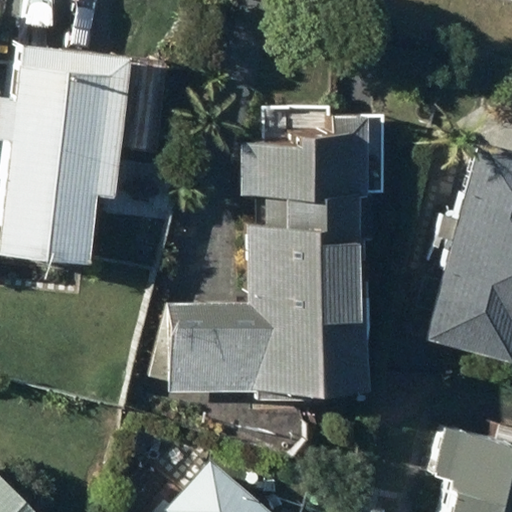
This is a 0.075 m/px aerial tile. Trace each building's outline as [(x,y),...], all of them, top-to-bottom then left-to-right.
[(0,136),(7,138),(0,197),(0,247),(79,257),(87,189),(106,192),(123,53),(15,40),(8,97),(0,95),(0,136)] [(292,138),(237,140),(240,192),(249,191),(250,222),(242,222),(246,301),(168,305),(172,389),(254,385),(254,398),(306,396),(306,391),(364,388),(361,330),(368,330),(366,279),(353,280),(350,234),(355,234),(353,192),(365,191),(361,110),(322,112),(323,129),(292,130),(292,138)] [(511,150),(477,140),(421,333),(507,358),(511,342),(511,150)] [(452,477),(443,511),(511,511),(511,443),(441,426),(429,472),(452,477)] [(269,511),(209,460),(164,511),(269,511)] [(30,511),(0,480),(0,511),(30,511)]
